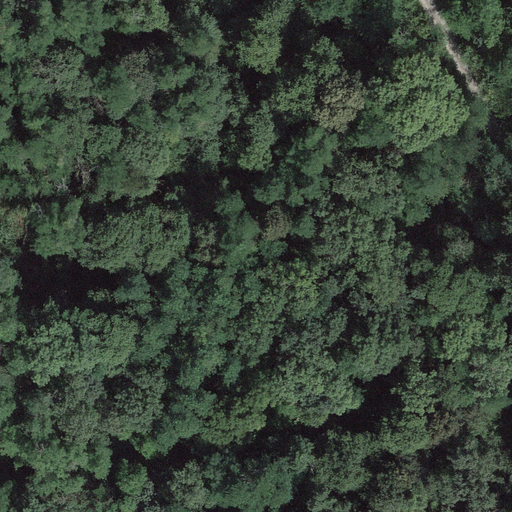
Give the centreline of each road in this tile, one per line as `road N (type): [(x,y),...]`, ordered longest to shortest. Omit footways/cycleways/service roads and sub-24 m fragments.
road 1 (track): [(428,0),(511,174)]
road 2 (track): [(86,511),(0,423)]
